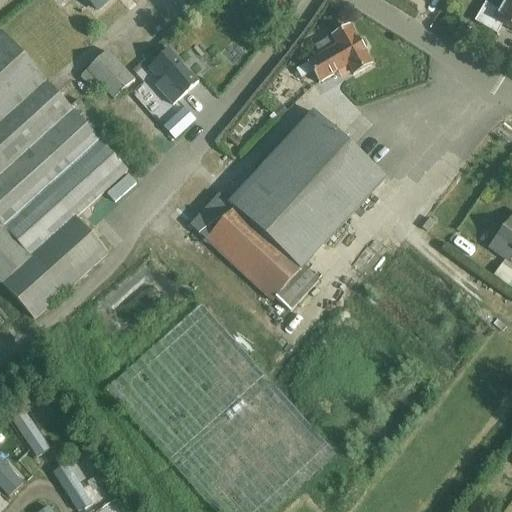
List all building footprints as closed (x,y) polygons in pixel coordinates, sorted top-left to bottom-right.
[(86,0),(96,11),(108,0),(86,0)] [(511,30),(511,5),(504,1),(498,11),(485,4),(474,22),(496,35),(502,25),(511,30)] [(361,41),(355,41),(348,29),(330,39),(336,48),(295,71),(301,80),(310,75),(316,86),(347,68),(352,75),(369,65),(362,54),(365,49),(361,41)] [(77,102),(69,111),(0,35),(0,282),(33,322),(107,255),(74,220),(125,173),(118,165),(127,157),(113,142),(104,149),(97,143),(106,135),(77,102)] [(154,87),(172,107),(197,85),(167,51),(147,69),(159,83),(154,87)] [(99,87),(113,102),(133,83),(105,53),(79,78),(93,92),(99,87)] [(163,128),(175,141),(195,123),(183,110),(163,128)] [(318,283),(303,269),(385,180),(314,114),(229,206),(218,196),(189,227),(271,303),(275,299),(290,313),(318,283)] [(511,255),(511,219),(490,249),(507,261),(511,255)] [(106,391),(212,511),(272,511),(335,456),(201,306),(106,391)] [(16,426),(35,453),(44,446),(35,433),(42,429),(31,414),(26,418),(26,419),(16,426)] [(5,445),(0,452),(0,457),(19,471),(26,461),(5,445)] [(53,475),(77,511),(81,511),(90,506),(77,486),(84,481),(73,465),(66,469),(65,467),(53,475)]
